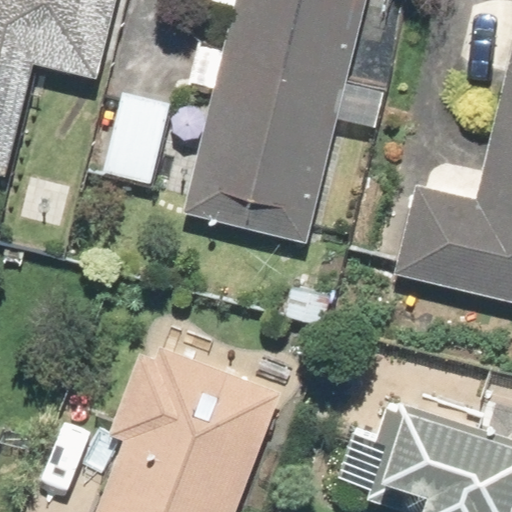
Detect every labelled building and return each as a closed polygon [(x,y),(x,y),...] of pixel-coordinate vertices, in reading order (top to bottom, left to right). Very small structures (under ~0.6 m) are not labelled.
[(0,0),(0,152),(23,158),(47,51),(111,65),(125,0),(0,0)] [(223,0),(223,2),(242,6),(202,191),(329,219),(376,0),(223,0)] [(436,154),(411,258),(511,282),(511,54),(485,166),(436,154)] [(167,177),(182,89),(134,81),(119,169),(167,177)] [(240,511),(289,383),(149,330),(110,431),(134,440),(106,511),(240,511)] [(511,511),(511,406),(433,380),(425,405),(398,396),(387,430),(362,421),(344,475),(437,506),(435,511),(511,511)]
